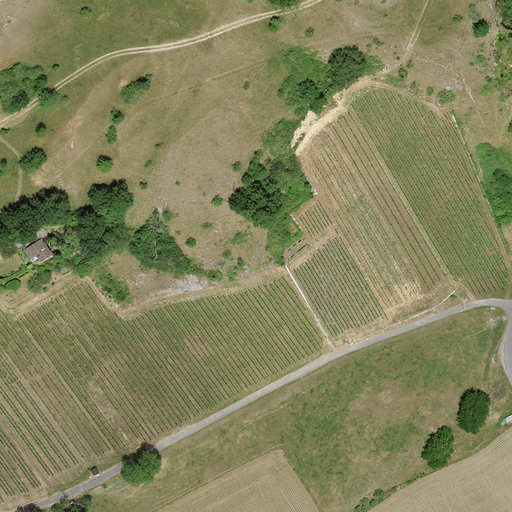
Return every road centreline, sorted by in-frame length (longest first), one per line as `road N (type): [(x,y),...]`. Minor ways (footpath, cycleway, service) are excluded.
road 1 (track): [(511,308),(481,302),(332,355),(129,468),(23,511)]
road 2 (track): [(316,0),(170,47),(99,60),(0,123)]
